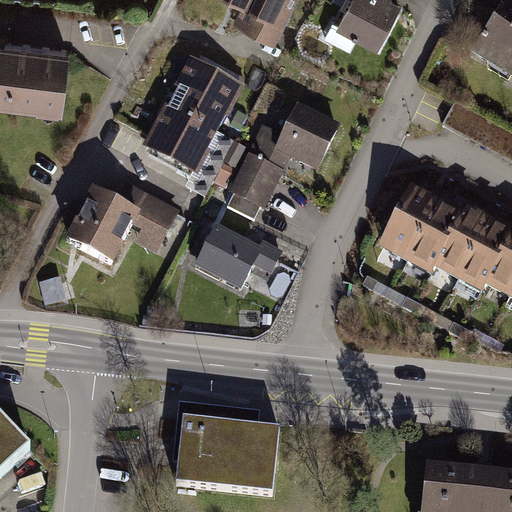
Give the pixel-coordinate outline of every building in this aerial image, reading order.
[(283,7),(286,0),(236,0),(249,7),(240,23),(275,41),(291,10),(283,7)] [(390,0),(345,0),(325,40),(349,53),(356,38),(378,49),(400,8),(389,2),(390,0)] [(511,0),(507,0),(475,55),(511,77),(511,0)] [(70,47),(0,38),(0,103),(62,111),(70,47)] [(240,90),(192,66),(146,156),(194,180),(240,90)] [(320,178),(341,135),(299,114),(285,142),(264,132),(232,198),(265,214),(290,163),(320,178)] [(409,189),(376,247),(402,262),(435,203),(409,189)] [(134,218),(90,195),(60,251),(102,273),(121,237),(154,254),(175,215),(145,199),(134,218)] [(435,203),(402,262),(430,277),(434,269),(462,218),(435,203)] [(462,218),(434,269),(458,282),(490,223),(467,210),(462,218)] [(511,234),(490,223),(458,282),(480,294),(485,286),(511,236),(511,234)] [(261,258),(218,235),(197,275),(239,298),(261,258)] [(511,236),(485,286),(510,299),(511,294),(511,236)] [(276,430),(176,422),(171,486),(271,495),(276,430)] [(0,483),(29,455),(0,425),(0,483)] [(511,511),(511,478),(430,469),(424,511),(511,511)]
